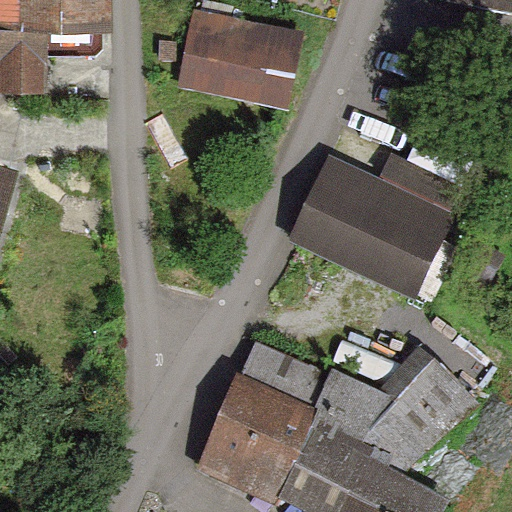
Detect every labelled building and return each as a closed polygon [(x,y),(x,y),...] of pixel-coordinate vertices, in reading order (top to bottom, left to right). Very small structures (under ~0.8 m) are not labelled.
[(93,49),(94,0),(0,0),(0,16),(6,17),(4,84),(41,85),(42,48),(93,49)] [(511,0),(448,0),(448,4),(511,13),(511,0)] [(295,48),(201,26),(188,83),(282,105),(295,48)] [(0,226),(19,161),(0,155),(0,226)] [(439,231),(332,178),(297,248),(404,301),(439,231)] [(311,421),(241,393),(209,470),(279,499),(311,421)] [(304,511),(435,511),(323,453),(295,507),(304,511)]
